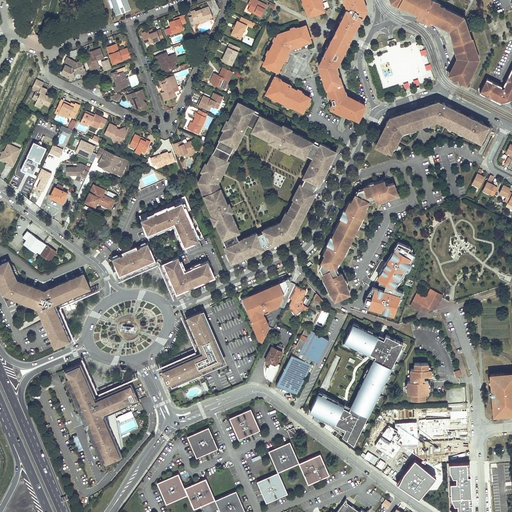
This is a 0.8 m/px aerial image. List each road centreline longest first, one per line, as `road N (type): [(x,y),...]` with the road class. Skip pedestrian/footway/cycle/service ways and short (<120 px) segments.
road 1 (tertiary): [(168,309),(303,249),(377,111)]
road 2 (tertiary): [(430,511),(267,393)]
road 3 (trunk): [(40,463),(22,385),(35,371),(93,351)]
road 4 (residential): [(0,190),(101,271),(115,295)]
road 5 (residential): [(164,125),(53,79),(48,69),(56,54)]
road 6 (unknown): [(307,423),(341,353),(377,367),(397,347)]
road 7 (residential): [(227,0),(164,125)]
